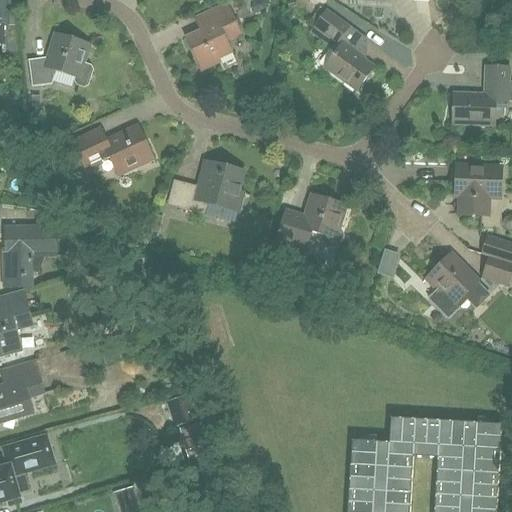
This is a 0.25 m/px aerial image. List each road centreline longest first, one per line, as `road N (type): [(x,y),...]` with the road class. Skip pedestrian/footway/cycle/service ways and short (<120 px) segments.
road 1 (residential): [(353,155),(179,112),(128,17),(91,0)]
road 2 (residential): [(353,155),(442,39)]
